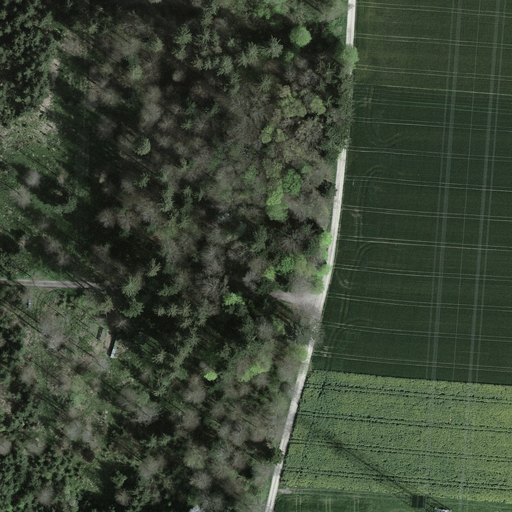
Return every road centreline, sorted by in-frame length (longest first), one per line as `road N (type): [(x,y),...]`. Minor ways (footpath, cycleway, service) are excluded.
road 1 (track): [(267,511),(334,235),(351,0)]
road 2 (track): [(318,301),(0,278)]
road 3 (track): [(511,504),(272,492)]
